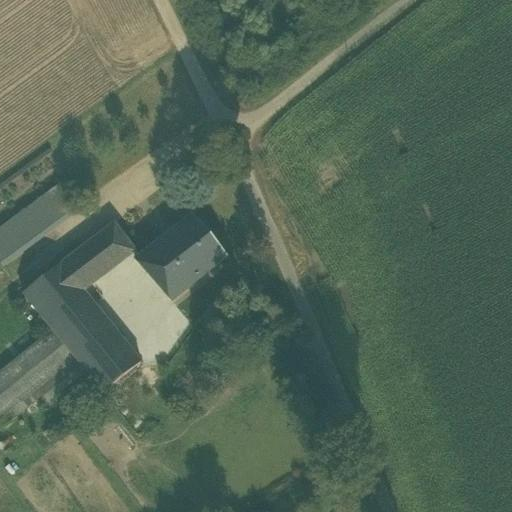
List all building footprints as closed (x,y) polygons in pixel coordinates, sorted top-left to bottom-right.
[(48,195),(65,217),(81,205),(65,183),(48,195)] [(0,264),(0,265),(65,217),(48,195),(0,229),(0,264)] [(136,261),(170,303),(226,258),(197,222),(191,216),(136,261)] [(93,239),(114,267),(135,251),(113,224),(93,239)] [(114,267),(93,239),(82,248),(103,276),(114,267)] [(103,276),(82,248),(68,259),(90,287),(103,276)] [(22,294),(53,333),(0,376),(0,417),(9,410),(33,391),(74,358),(86,373),(103,393),(141,363),(95,306),(83,292),(90,287),(68,259),(22,294)] [(44,405),(86,373),(74,358),(33,391),(44,405)] [(31,416),(44,405),(33,391),(9,410),(16,419),(26,411),(31,416)]
